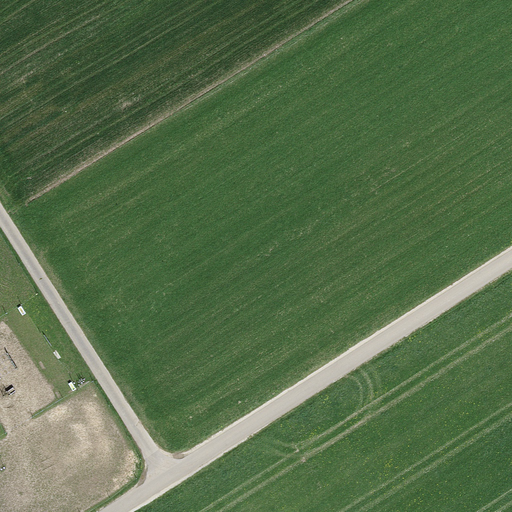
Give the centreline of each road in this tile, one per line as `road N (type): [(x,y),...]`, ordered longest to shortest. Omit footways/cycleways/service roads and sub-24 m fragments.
road 1 (unclassified): [(511,237),(82,511)]
road 2 (track): [(0,209),(161,461)]
